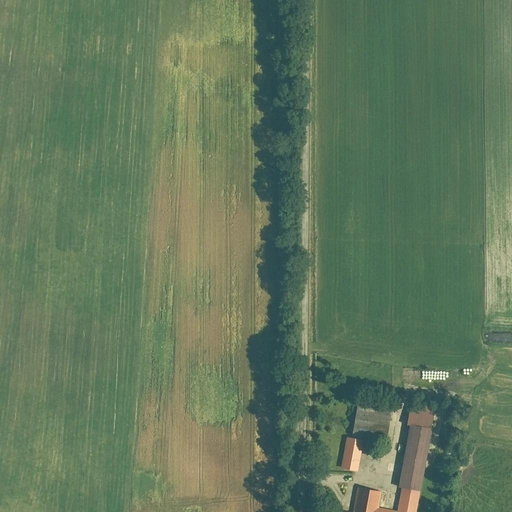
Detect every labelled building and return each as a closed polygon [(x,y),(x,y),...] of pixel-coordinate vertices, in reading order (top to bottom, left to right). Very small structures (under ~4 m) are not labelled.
[(356,407),(372,410),(374,400),(358,397),(356,407)] [(356,407),(352,434),(386,440),(390,413),(372,410),(356,407)] [(430,429),(409,425),(398,483),(402,484),(419,487),(430,429)] [(363,440),(346,437),(341,466),(357,469),(363,440)] [(413,511),(419,487),(402,484),(397,510),(410,511),(413,511)] [(381,491),(358,486),(352,511),(346,511),(341,511),(340,511),(376,511),(378,506),(381,491)]
